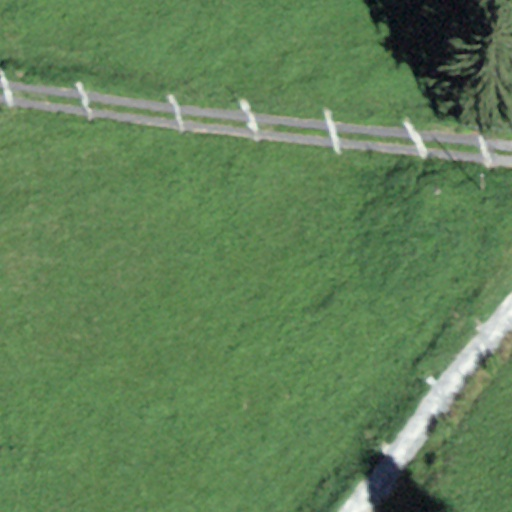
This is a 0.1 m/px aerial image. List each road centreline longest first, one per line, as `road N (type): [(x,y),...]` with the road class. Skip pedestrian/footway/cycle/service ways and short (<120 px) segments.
road 1 (track): [(511,156),(0,92)]
road 2 (track): [(357,511),(455,374),(511,317)]
